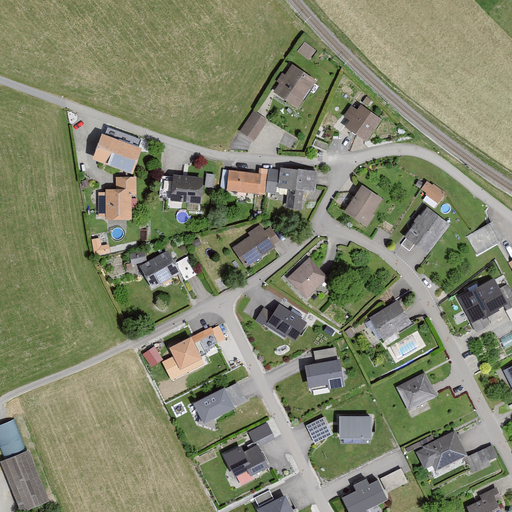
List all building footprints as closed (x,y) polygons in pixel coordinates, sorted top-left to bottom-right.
[(316,50),(306,42),(300,51),(310,58),(316,50)] [(317,79),(291,63),(273,93),(299,109),(317,79)] [(381,120),(354,102),(345,115),(349,119),(343,128),(365,143),(381,120)] [(269,120),(256,111),(241,131),(253,140),(269,120)] [(138,148),(103,135),(95,157),(130,171),(138,148)] [(257,172),(228,170),(226,191),(284,196),(284,206),(301,208),(302,191),(313,192),(314,173),(259,168),(257,172)] [(136,174),(116,175),(116,189),(103,189),(104,219),(132,219),(131,196),(137,196),(136,174)] [(202,177),(168,174),(166,200),(200,204),(202,177)] [(444,193),(426,181),(418,192),(436,205),(444,193)] [(383,200),(360,186),(343,213),(367,228),(383,200)] [(425,207),(403,237),(426,254),(449,225),(425,207)] [(494,222),(465,236),(474,255),(503,241),(494,222)] [(261,223),(248,232),(252,238),(235,248),(247,266),(276,247),(274,244),(280,240),(271,225),(265,229),(261,223)] [(131,263),(147,258),(144,248),(128,253),(131,263)] [(168,251),(140,264),(151,288),(179,275),(168,251)] [(189,255),(175,262),(185,281),(199,274),(189,255)] [(328,278),(309,258),(286,279),(304,299),(328,278)] [(511,294),(503,275),(458,298),(475,331),(488,324),(483,314),(502,305),(505,312),(511,308),(511,294)] [(397,301),(369,318),(383,340),(410,322),(397,301)] [(262,307),(255,318),(293,341),(306,320),(277,302),(271,313),(262,307)] [(213,330),(200,336),(206,348),(219,342),(213,330)] [(190,336),(168,346),(178,368),(200,357),(190,336)] [(154,344),(142,351),(150,365),(163,358),(154,344)] [(336,346),(314,347),(315,358),(336,357),(336,346)] [(339,359),(304,365),(308,393),(343,387),(339,359)] [(424,372),(397,387),(409,409),(436,394),(424,372)] [(238,381),(193,403),(203,423),(248,401),(238,381)] [(325,415),(306,425),(315,443),(334,433),(325,415)] [(370,416),(337,416),(337,443),(370,443),(370,416)] [(16,419),(0,424),(0,444),(5,458),(27,451),(16,419)] [(249,432),(253,440),(256,446),(277,436),(270,422),(249,432)] [(454,430),(414,448),(425,473),(465,456),(454,430)] [(253,440),(223,455),(237,483),(267,468),(256,446),(253,440)] [(492,446),(468,456),(474,470),(498,460),(492,446)] [(5,458),(0,460),(0,461),(19,511),(48,501),(29,449),(27,451),(5,458)] [(347,511),(366,511),(385,503),(375,482),(341,499),(347,511)] [(294,511),(286,494),(256,508),(257,511),(294,511)] [(502,511),(495,496),(467,509),(468,511),(502,511)]
